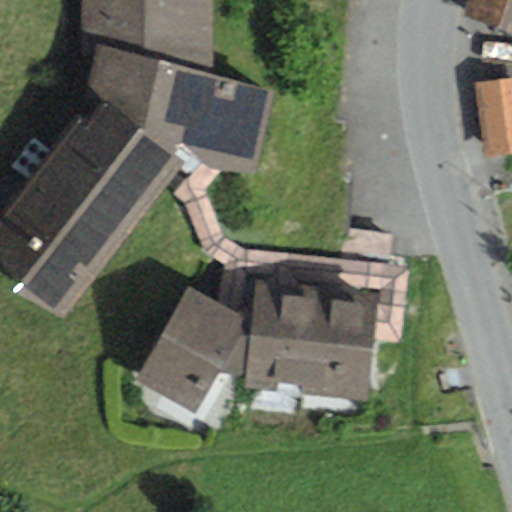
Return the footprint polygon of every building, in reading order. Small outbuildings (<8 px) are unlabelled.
[(74,112),(79,117),(0,221),(0,323),(44,339),(177,173),(187,177),(197,182),(209,184),(244,190),(261,108),(199,90),(200,0),(72,0),(71,58),(85,59),(74,112)] [(293,0),(285,118),(292,121),(283,228),(349,231),(353,179),(342,177),(343,126),(336,126),(349,0),(293,0)] [(511,0),(464,0),(457,23),(511,42),(511,0)] [(511,85),(472,91),(481,164),(511,160),(511,85)] [(197,182),(187,177),(170,200),(179,210),(203,256),(222,270),(213,324),(223,330),(231,318),(238,277),(251,279),(250,290),(275,294),(277,281),(374,293),(374,310),(368,310),(365,344),(397,346),(404,275),(391,271),(380,268),(349,265),(242,254),(219,243),(197,197),(209,184),(197,182)] [(380,268),(391,271),(390,240),(349,231),(349,265),(380,268)] [(250,290),(247,290),(244,318),(237,384),(236,396),(358,414),(365,344),(368,310),(275,294),(250,290)] [(213,324),(175,302),(127,391),(183,426),(208,378),(237,384),(244,318),(231,318),(223,330),(213,324)]
